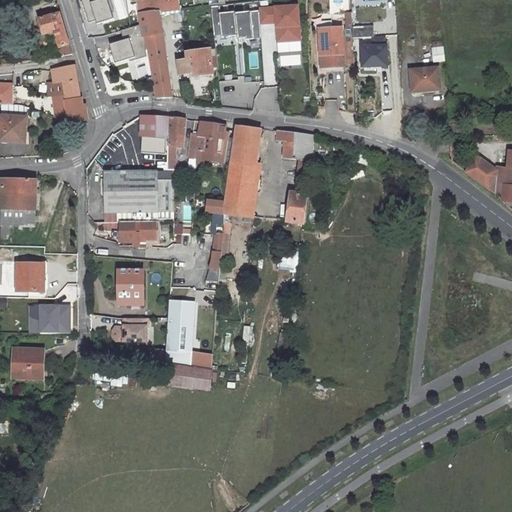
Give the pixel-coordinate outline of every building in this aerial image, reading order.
[(84,0),(89,24),(131,16),(127,0),(84,0)] [(179,0),(136,0),(139,14),(140,14),(159,12),(181,9),(179,0)] [(279,52),(304,52),(303,5),(261,6),(262,24),(278,24),(279,52)] [(233,13),(219,15),(221,38),(237,36),(237,39),(245,38),(245,40),(260,38),(258,11),(234,15),(233,13)] [(159,12),(140,14),(143,36),(145,36),(162,33),(159,12)] [(60,13),(40,19),(44,34),(47,33),(52,50),(53,49),(55,57),(72,54),(60,13)] [(393,20),(378,21),(378,26),(383,26),(384,36),(394,36),(393,20)] [(354,41),(378,39),(377,24),(353,25),(354,41)] [(342,28),(319,29),(321,72),(326,71),(325,68),(344,66),(342,28)] [(162,33),(145,36),(147,49),(149,48),(156,96),(157,98),(172,97),(162,33)] [(387,46),(362,47),(363,65),(376,64),(376,66),(387,66),(387,46)] [(442,47),(432,48),(433,61),(443,61),(442,47)] [(211,49),(205,50),(206,57),(188,60),(178,61),(179,75),(194,73),(194,77),(213,74),(211,49)] [(205,50),(187,53),(188,60),(206,57),(205,50)] [(302,65),(301,55),(282,56),(283,66),(302,65)] [(56,95),(52,96),(55,118),(68,122),(69,122),(87,119),(86,104),(83,104),(80,94),(74,65),(51,70),(53,82),(55,82),(56,95)] [(439,68),(410,70),(412,92),(441,90),(439,68)] [(53,82),(47,83),(49,96),(52,96),(56,95),(55,82),(53,82)] [(0,103),(12,104),(13,84),(0,83),(0,103)] [(17,87),(17,97),(30,98),(30,88),(17,87)] [(457,126),(455,99),(446,99),(448,126),(457,126)] [(27,116),(26,116),(27,107),(22,105),(2,105),(2,115),(0,115),(0,121),(0,140),(10,141),(11,138),(26,139),(27,116)] [(140,115),(140,136),(141,136),(168,137),(169,117),(140,115)] [(185,119),(169,117),(168,137),(167,154),(167,170),(173,170),(175,146),(183,147),(185,119)] [(200,121),(198,135),(205,136),(203,151),(196,150),(196,158),(195,163),(203,165),(203,159),(212,160),(214,152),(222,153),(225,132),(226,124),(200,121)] [(234,144),(231,163),(256,167),(261,129),(236,126),(234,144)] [(277,131),(277,140),(285,141),(284,158),(300,159),(310,160),(314,136),(277,131)] [(229,133),(225,132),(222,153),(214,152),(212,160),(225,162),(227,143),(229,133)] [(203,151),(205,136),(198,135),(192,134),(191,146),(196,146),(196,150),(203,151)] [(141,136),(140,152),(167,154),(168,137),(141,136)] [(231,163),(234,144),(227,143),(225,162),(231,163)] [(502,194),(501,200),(511,200),(511,150),(509,150),(507,171),(495,169),(480,158),(474,158),(465,171),(494,193),(502,194)] [(196,158),(189,157),(187,172),(195,173),(195,163),(196,158)] [(300,159),(297,184),(307,185),(310,160),(300,159)] [(231,163),(225,213),(249,216),(256,167),(231,163)] [(157,171),(104,172),(105,212),(174,211),(173,200),(174,179),(157,180),(157,171)] [(2,178),(0,225),(2,225),(13,226),(35,226),(37,179),(2,178)] [(289,209),(287,221),(302,223),(306,195),(291,193),(289,205),(289,209)] [(222,226),(223,203),(207,202),(205,214),(212,215),(210,236),(214,236),(215,233),(216,226),(222,226)] [(158,222),(135,223),(135,233),(140,233),(140,244),(158,244),(158,222)] [(135,223),(119,223),(119,245),(132,245),(132,249),(140,249),(140,244),(140,233),(135,233),(135,223)] [(2,225),(2,238),(13,238),(13,226),(2,225)] [(176,226),(176,244),(191,244),(191,226),(176,226)] [(223,234),(221,245),(220,260),(227,261),(230,228),(223,227),(223,234)] [(211,261),(206,280),(219,282),(220,260),(221,245),(223,234),(215,233),(214,236),(211,261)] [(44,263),(17,263),(17,291),(28,291),(41,290),(44,290),(44,263)] [(129,303),(129,301),(143,301),(143,271),(118,271),(119,304),(129,303)] [(170,300),(166,363),(190,366),(195,302),(170,300)] [(148,318),(124,318),(124,341),(147,341),(147,326),(148,326),(148,318)] [(14,348),(12,377),(41,378),(43,349),(14,348)] [(167,364),(165,384),(209,390),(212,370),(167,364)]
